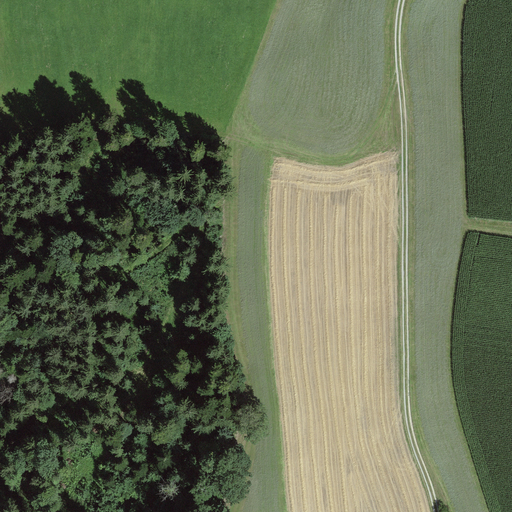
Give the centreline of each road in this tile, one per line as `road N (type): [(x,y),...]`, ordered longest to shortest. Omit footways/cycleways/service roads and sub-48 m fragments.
road 1 (track): [(436,511),(406,395),(403,0)]
road 2 (track): [(34,133),(171,129),(331,163),(371,132),(400,71)]
